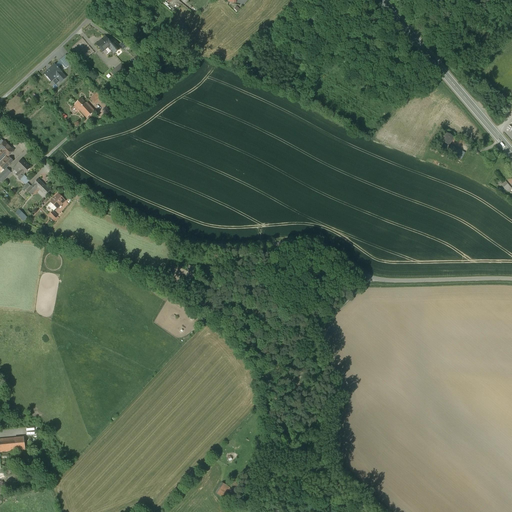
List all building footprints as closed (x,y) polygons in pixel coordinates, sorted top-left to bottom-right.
[(105,37),(97,45),(103,52),(108,47),(112,45),(110,42),(105,37)] [(121,49),(115,42),(114,42),(113,40),(110,42),(112,45),(108,47),(114,54),(121,49)] [(68,54),(60,60),(66,68),(67,69),(75,62),(68,54)] [(66,68),(60,61),(55,65),(62,72),(66,68)] [(55,65),(44,74),(51,82),(56,77),(61,82),(66,78),(61,73),(62,72),(55,65)] [(121,65),(112,73),(118,80),(127,72),(121,65)] [(97,94),(90,100),(94,104),(101,98),(97,94)] [(86,104),(81,99),(75,105),(87,119),(95,111),(87,103),(86,104)] [(454,137),(446,133),(442,142),(449,146),(454,137)] [(4,143),(0,147),(0,150),(1,151),(7,157),(13,151),(4,143)] [(458,149),(451,146),(448,152),(455,156),(458,149)] [(6,158),(0,163),(0,165),(5,170),(13,162),(9,158),(8,159),(6,157),(6,158)] [(22,160),(11,171),(20,179),(30,169),(22,160)] [(7,169),(0,175),(0,182),(1,183),(11,173),(7,169)] [(34,184),(27,191),(31,195),(38,188),(45,196),(50,191),(48,189),(47,189),(38,180),(34,184)] [(27,183),(23,187),(24,188),(22,190),(24,192),(30,186),(27,183)] [(511,189),(508,184),(503,188),(508,193),(511,189)] [(59,195),(54,200),(54,199),(50,203),(56,209),(57,210),(59,208),(60,209),(61,208),(60,207),(65,201),(59,194),(58,195),(59,195)] [(24,216),(19,210),(16,214),(21,219),(24,216)] [(53,212),(49,216),(54,221),(57,217),(53,212)] [(181,297),(177,303),(184,307),(187,302),(181,297)] [(24,437),(0,439),(0,452),(25,450),(24,437)] [(228,486),(222,482),(215,493),(221,497),(228,486)]
